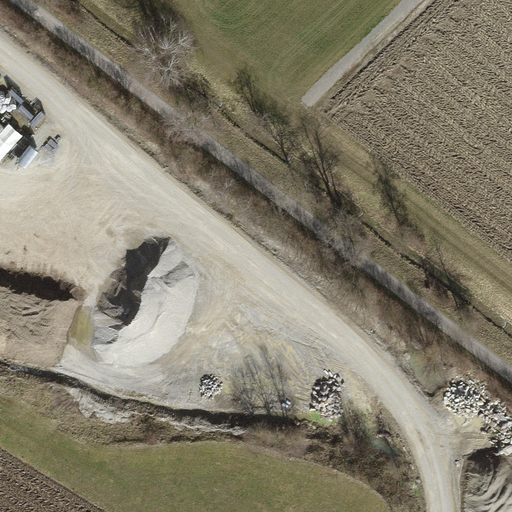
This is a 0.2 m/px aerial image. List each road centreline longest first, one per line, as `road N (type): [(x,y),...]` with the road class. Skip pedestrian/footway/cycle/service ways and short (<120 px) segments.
road 1 (track): [(448,511),(447,486),(360,342),(0,44)]
road 2 (residential): [(511,374),(21,0)]
road 3 (track): [(418,0),(299,112)]
